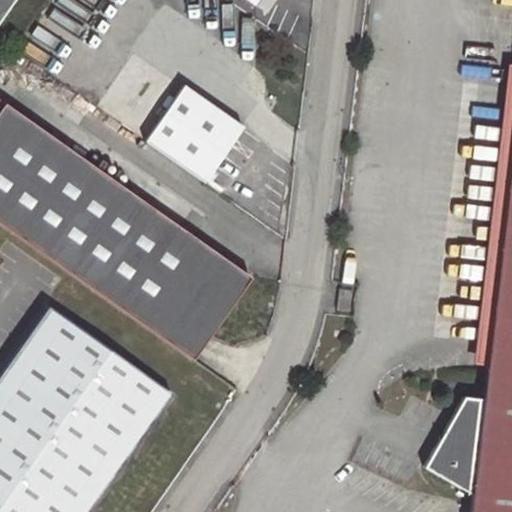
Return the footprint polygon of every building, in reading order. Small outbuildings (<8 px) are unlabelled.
[(0,0),(0,26),(18,0),(0,0)] [(247,0),(262,9),(267,0),(247,0)] [(183,88),(145,143),(205,185),(244,130),(183,88)] [(253,283),(4,104),(0,110),(0,225),(197,365),(215,338),(253,283)] [(511,511),(511,162),(489,362),(427,464),(473,493),(470,511),(511,511)] [(336,287),(333,311),(350,313),(352,288),(336,287)] [(0,511),(91,511),(173,397),(48,308),(0,376),(0,511)]
